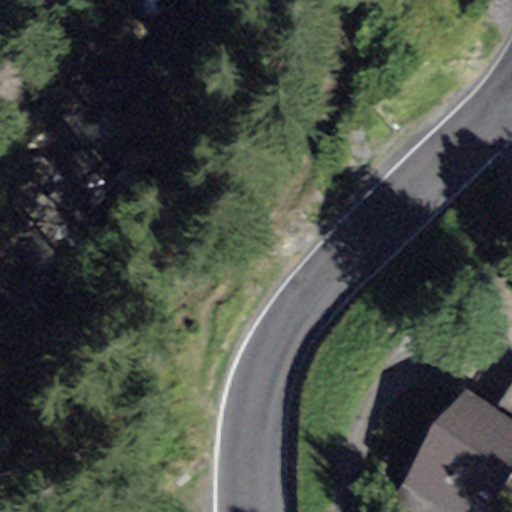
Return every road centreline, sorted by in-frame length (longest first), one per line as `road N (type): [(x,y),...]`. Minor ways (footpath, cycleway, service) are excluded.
road 1 (unclassified): [(253,511),(258,412),(299,312),(511,95)]
road 2 (track): [(346,511),(364,436),(385,398),(402,378),(445,370)]
